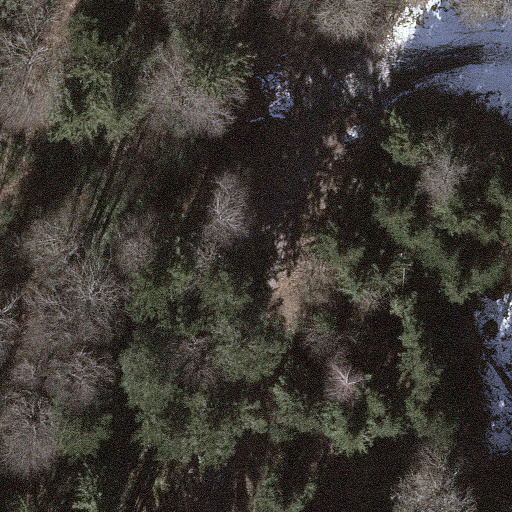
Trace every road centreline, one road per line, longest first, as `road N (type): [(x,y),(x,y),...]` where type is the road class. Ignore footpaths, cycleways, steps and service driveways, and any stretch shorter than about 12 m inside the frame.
road 1 (track): [(338,105),(256,311),(213,511)]
road 2 (track): [(511,49),(442,50),(386,66),(338,105)]
